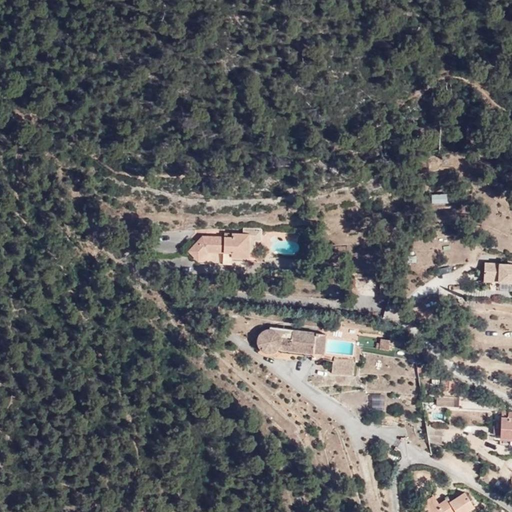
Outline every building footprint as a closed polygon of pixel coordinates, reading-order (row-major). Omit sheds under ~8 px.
[(203,233),(184,248),(191,255),(200,256),(206,248),(231,249),(231,259),(251,259),(252,231),(229,230),(229,235),(203,233)] [(511,267),(488,267),(488,286),(511,286),(511,267)] [(263,328),(253,327),(253,342),(257,342),(257,348),(273,349),(273,344),(313,348),(315,327),(264,321),(263,328)] [(353,335),(330,333),(329,346),(352,349),(353,335)] [(389,335),(376,334),(375,348),(389,347),(389,335)] [(353,373),(353,357),(332,357),(332,374),(353,373)] [(371,394),(371,408),(384,408),(384,395),(371,394)] [(458,406),(458,396),(436,395),(436,405),(458,406)] [(499,431),(509,430),(508,415),(498,416),(499,431)] [(441,443),(441,428),(428,428),(427,443),(441,443)] [(437,490),(422,500),(431,511),(468,511),(469,511),(465,505),(472,500),(464,489),(454,496),(449,490),(442,496),(437,490)]
